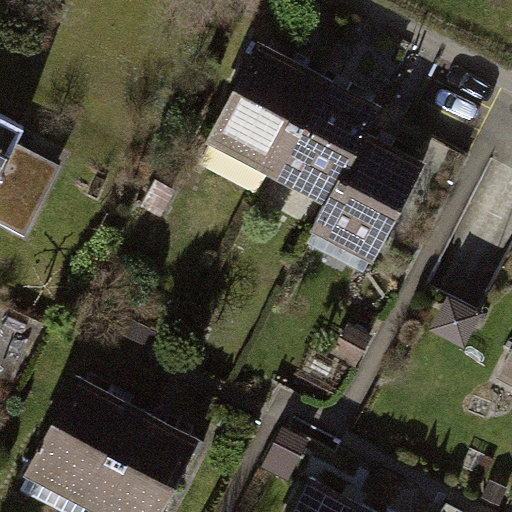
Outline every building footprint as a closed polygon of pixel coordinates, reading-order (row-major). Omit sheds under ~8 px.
[(303,60),(259,37),(207,136),(271,170),(323,70),(303,60)] [(345,82),(323,70),(271,170),(326,198),(344,163),(348,165),(368,127),(381,101),(345,82)] [(0,221),(25,235),(62,164),(17,140),(26,123),(0,109),(0,221)] [(387,137),(368,127),(348,165),(344,163),(326,198),(311,226),(373,258),(426,157),(387,137)] [(449,291),(432,327),(465,344),(485,310),(449,291)] [(511,379),(511,345),(498,373),(511,379)] [(91,505),(144,404),(124,393),(77,369),(24,471),(91,505)] [(165,415),(144,404),(91,505),(103,511),(159,511),(201,433),(165,415)] [(369,511),(374,504),(352,492),(311,471),(289,511),(369,511)]
